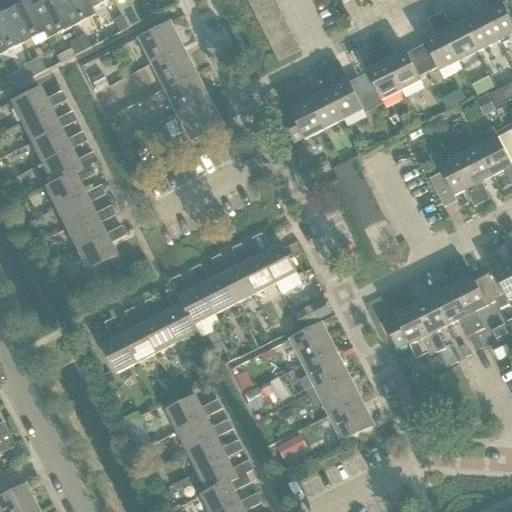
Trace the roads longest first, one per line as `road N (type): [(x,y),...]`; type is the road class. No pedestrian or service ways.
road 1 (residential): [(412,460),(340,310)]
road 2 (residential): [(340,310),(265,162)]
road 3 (residential): [(152,222),(265,162)]
road 4 (residential): [(319,55),(433,0)]
